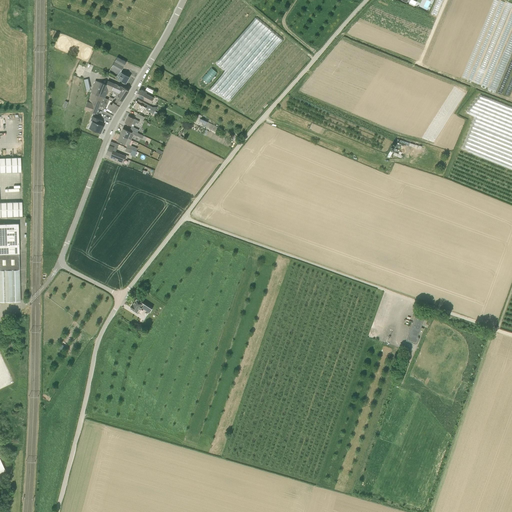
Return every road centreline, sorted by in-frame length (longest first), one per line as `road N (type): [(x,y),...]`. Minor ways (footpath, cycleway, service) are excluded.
road 1 (unclassified): [(511,335),(184,217)]
road 2 (unclassified): [(62,262),(106,137),(182,0)]
road 3 (unclassified): [(184,217),(364,0)]
road 4 (unclassified): [(58,511),(99,334),(122,297)]
